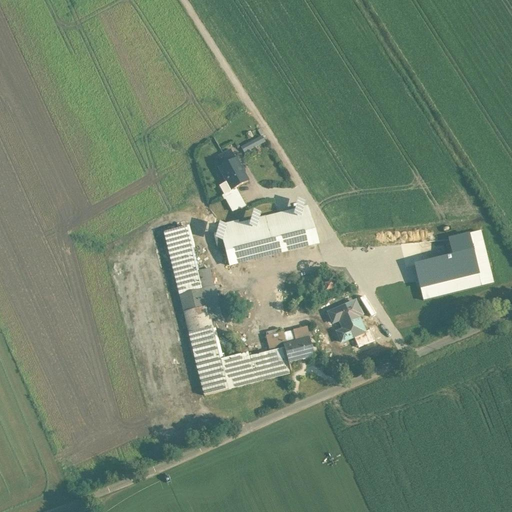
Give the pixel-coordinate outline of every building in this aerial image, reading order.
[(263,137),(244,148),(249,157),(268,146),(263,137)] [(230,151),(224,154),(223,152),(219,154),(220,156),(218,158),(222,166),(234,160),(230,151)] [(247,183),(234,160),(222,166),(219,169),(227,184),(231,191),(236,188),(247,183)] [(246,207),(236,188),(231,191),(227,184),(220,188),(234,214),(246,207)] [(301,222),(231,239),(237,264),(307,247),(301,222)] [(423,299),(495,285),(484,231),(453,237),(456,256),(416,264),(423,299)] [(183,232),(164,237),(169,255),(188,250),(183,232)] [(188,250),(169,255),(179,296),(203,290),(198,272),(192,249),(188,250)] [(179,296),(183,313),(207,307),(210,321),(221,318),(209,270),(198,272),(203,290),(179,296)] [(331,282),(323,284),(325,293),(333,291),(331,282)] [(158,284),(150,285),(152,298),(160,296),(158,284)] [(148,286),(140,288),(142,300),(150,298),(148,286)] [(163,304),(156,305),(158,321),(165,320),(163,304)] [(145,307),(146,323),(155,322),(153,307),(145,307)] [(183,313),(197,372),(221,366),(220,362),(210,321),(207,307),(183,313)] [(168,328),(160,329),(163,341),(171,339),(168,328)] [(285,345),(283,346),(284,350),(287,364),(288,364),(313,358),(306,329),(293,332),(295,343),(285,345)] [(152,343),(161,342),(158,330),(150,331),(152,343)] [(280,334),(272,336),(276,352),(284,350),(283,346),(285,345),(284,340),(282,340),(280,334)] [(173,346),(165,348),(168,360),(176,358),(173,346)] [(163,349),(155,350),(157,362),(165,361),(163,349)] [(248,359),(254,384),(291,374),(288,364),(287,364),(284,350),(276,352),(248,359)] [(248,359),(247,355),(220,362),(221,366),(197,372),(203,397),(254,384),(248,359)] [(170,368),(172,378),(180,377),(178,367),(170,368)] [(167,368),(159,370),(162,382),(170,380),(167,368)] [(174,386),(177,398),(192,395),(190,383),(174,386)] [(172,387),(164,389),(166,401),(175,400),(172,387)]
